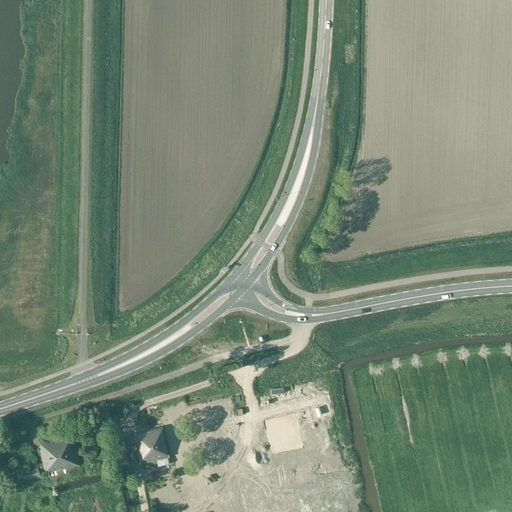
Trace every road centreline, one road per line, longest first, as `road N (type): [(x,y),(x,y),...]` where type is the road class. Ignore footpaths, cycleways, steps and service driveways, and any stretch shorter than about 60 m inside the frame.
road 1 (secondary): [(240,278),(285,213),(306,158),(325,0)]
road 2 (primary): [(511,286),(298,315),(270,308),(240,278)]
road 3 (primary): [(0,409),(119,364),(240,278)]
